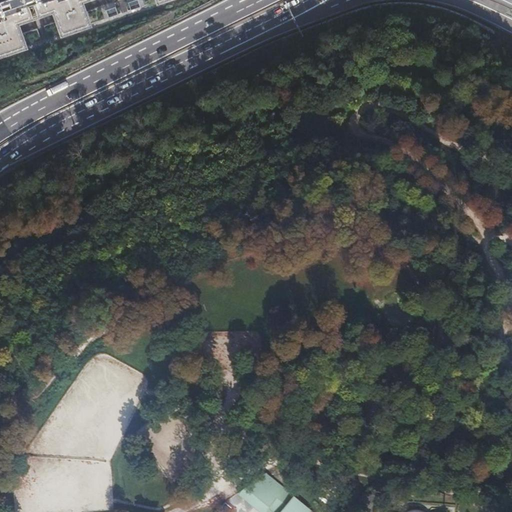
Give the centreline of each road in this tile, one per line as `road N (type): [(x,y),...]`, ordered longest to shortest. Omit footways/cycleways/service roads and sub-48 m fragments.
road 1 (track): [(176,511),(222,480),(347,427),(437,460),(511,463)]
road 2 (track): [(347,427),(280,396),(273,380),(280,363),(355,309),(367,238)]
road 3 (trunk): [(241,9),(0,124)]
road 4 (trunk): [(0,160),(72,115),(227,40)]
road 5 (trunk): [(227,40),(356,0)]
